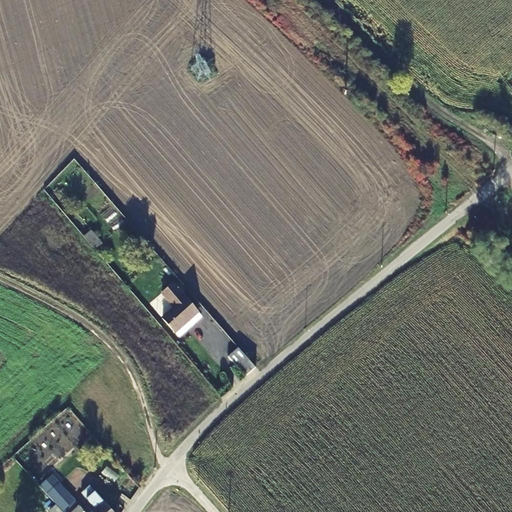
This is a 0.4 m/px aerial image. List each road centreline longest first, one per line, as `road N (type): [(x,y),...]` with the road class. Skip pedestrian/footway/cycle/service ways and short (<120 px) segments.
road 1 (unclassified): [(511,171),(228,402),(167,471)]
road 2 (track): [(0,279),(119,348),(167,471)]
road 3 (track): [(324,0),(423,97),(511,160)]
